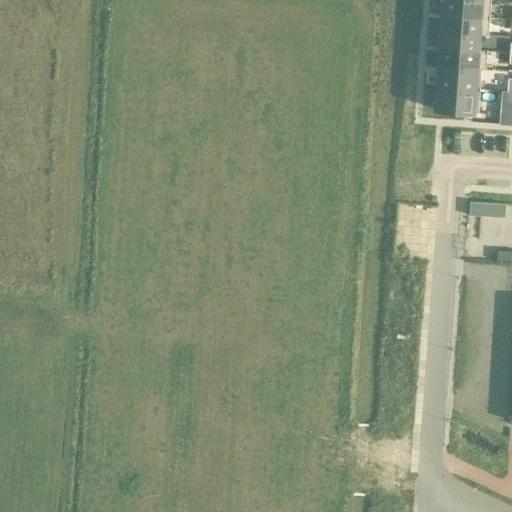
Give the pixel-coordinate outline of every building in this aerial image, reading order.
[(487,0),(441,0),(441,14),(488,17),(490,0),(487,0)] [(441,14),(439,30),(478,33),(478,34),(487,35),(488,17),(441,14)] [(439,30),(438,47),(476,50),(476,49),(478,34),(478,33),(439,30)] [(438,47),(437,64),(480,67),(480,68),(485,68),(486,49),(476,49),(476,50),(438,47)] [(437,64),(435,85),(478,88),(480,68),(480,67),(437,64)] [(435,85),(434,109),(446,110),(445,112),(460,113),(460,111),(477,112),(478,88),(435,85)] [(469,202),(468,215),(504,217),(505,203),(469,201),(469,202)]
